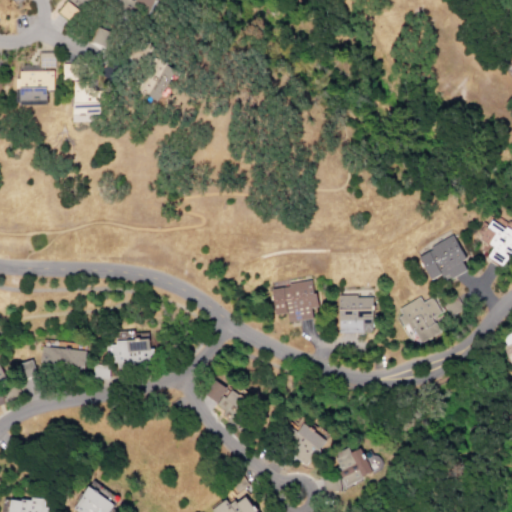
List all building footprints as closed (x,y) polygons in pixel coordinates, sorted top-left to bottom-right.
[(63,0),(64,0),(55,13),(71,23),(87,0),(63,0)] [(114,0),(131,9),(133,5),(146,12),(152,0),(114,0)] [(88,42),(101,47),(107,32),(93,27),(88,42)] [(51,53),(37,53),(37,66),(18,66),(18,78),(13,78),(13,104),(44,104),(45,90),(50,90),(50,67),(51,67),(51,53)] [(161,103),(176,70),(150,58),(134,90),(161,103)] [(74,64),(60,64),(60,80),(74,79),(74,64)] [(72,122),(100,121),(99,90),(88,90),(88,82),(71,82),(72,122)] [(491,247),(485,257),(502,267),(511,249),(511,233),(486,218),(475,238),(491,247)] [(415,255),(428,280),(439,274),(442,282),(464,270),(460,262),(464,260),(451,236),(415,255)] [(316,318),(311,281),(269,288),(272,315),(284,313),(286,322),(316,318)] [(336,333),(371,333),(370,296),(336,296),(336,333)] [(446,316),(459,312),(455,297),(441,302),(446,316)] [(392,310),(405,334),(412,331),(418,343),(438,333),(430,317),(438,313),(430,298),(420,303),(417,298),(392,310)] [(511,349),(511,329),(499,335),(504,347),(510,344),(511,349)] [(103,343),(104,362),(114,362),(115,370),(150,367),(148,340),(103,343)] [(84,351),(40,346),(37,367),(81,372),(84,351)] [(16,364),(20,379),(34,375),(29,360),(16,364)] [(90,379),(106,378),(105,364),(90,365),(90,379)] [(223,388),(211,380),(201,394),(214,403),(223,388)] [(213,403),(226,422),(250,404),(242,393),(236,397),(230,390),(213,403)] [(294,432),(285,425),(273,439),(304,465),(324,441),(301,423),(294,432)] [(344,486),(380,468),(370,449),(360,454),(357,448),(348,453),(346,448),(329,457),(344,486)] [(106,511),(112,505),(86,486),(70,509),(73,511),(106,511)] [(254,511),(244,495),(227,505),(224,500),(208,509),(209,511),(254,511)] [(6,511),(42,511),(44,502),(8,497),(6,511)]
